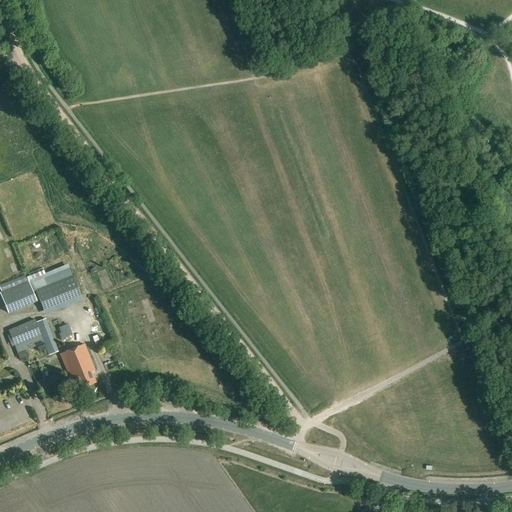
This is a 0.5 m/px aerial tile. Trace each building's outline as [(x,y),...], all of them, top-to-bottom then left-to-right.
[(11,262),(13,272),(22,270),(20,260),(11,262)] [(36,290),(44,309),(81,295),(74,276),(36,290)] [(30,280),(1,292),(9,312),(38,301),(30,280)] [(45,343),(49,355),(58,352),(46,318),(37,322),(36,319),(9,329),(18,353),(45,343)] [(59,326),(62,337),(72,335),(70,323),(59,326)] [(103,348),(100,341),(99,341),(97,336),(92,338),(98,351),(103,348)] [(96,383),(91,372),(95,371),(85,345),(61,355),(71,380),(75,379),(79,389),(96,383)] [(27,357),(24,351),(18,354),(20,360),(27,357)] [(57,374),(36,382),(39,389),(60,381),(57,374)] [(52,397),(48,387),(40,391),(44,400),(52,397)]
